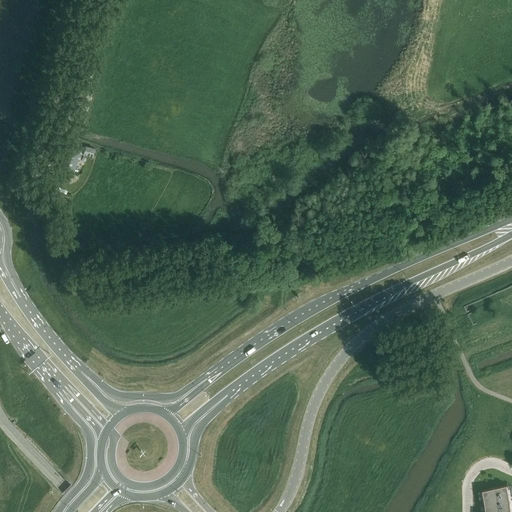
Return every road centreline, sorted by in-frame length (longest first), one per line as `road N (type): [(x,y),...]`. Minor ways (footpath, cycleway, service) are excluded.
road 1 (unclassified): [(280,511),(332,369),(374,326),(511,258)]
road 2 (primary): [(511,218),(322,305),(208,377)]
road 3 (primary): [(224,398),(344,317),(511,234)]
road 4 (unclassified): [(34,176),(86,0)]
road 5 (primary): [(208,377),(165,399),(119,397),(78,369)]
road 6 (primary): [(62,389),(88,433),(89,469),(60,511)]
